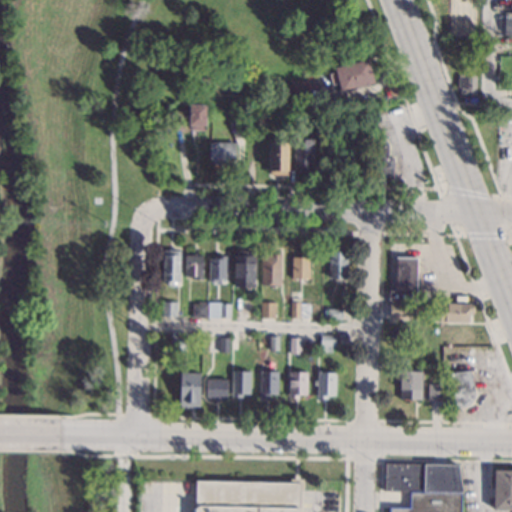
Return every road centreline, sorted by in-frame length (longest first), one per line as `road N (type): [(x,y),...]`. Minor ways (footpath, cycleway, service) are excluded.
road 1 (tertiary): [(511,441),(138,434)]
road 2 (secondary): [(511,320),(396,0)]
road 3 (residential): [(366,511),(369,213)]
road 4 (residential): [(138,434),(144,241),(151,213),(165,210)]
road 5 (residential): [(165,210),(369,213)]
road 6 (residential): [(511,215),(369,213)]
